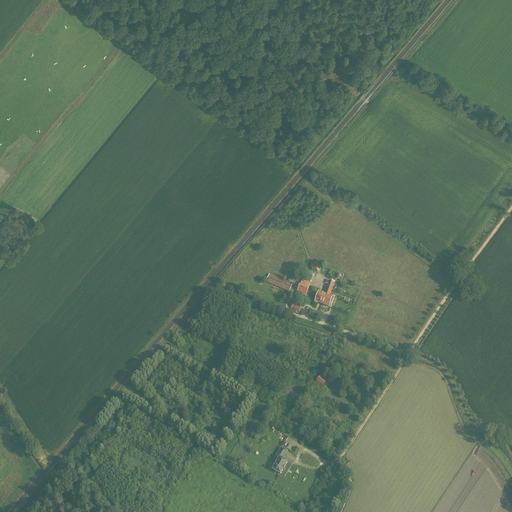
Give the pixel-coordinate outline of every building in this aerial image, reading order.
[(313,262),(311,270),(319,272),(321,264),(313,262)] [(266,282),(289,292),(292,284),(269,274),(266,282)] [(306,280),(312,283),(314,277),(309,274),(306,280)] [(315,301),(329,307),(333,296),(330,295),(334,283),(326,280),(325,284),(328,285),(325,293),(319,291),(315,301)] [(309,286),(302,282),(301,282),(297,292),(306,296),(310,286),(309,286)] [(220,288),(228,291),(230,286),(222,283),(220,288)] [(328,380),(321,375),(315,383),(322,389),(328,380)] [(336,378),(332,385),(339,389),(343,382),(336,378)] [(283,459),(287,451),(281,448),(274,460),(277,462),(272,470),(280,475),(283,470),(285,467),(288,462),(283,459)]
